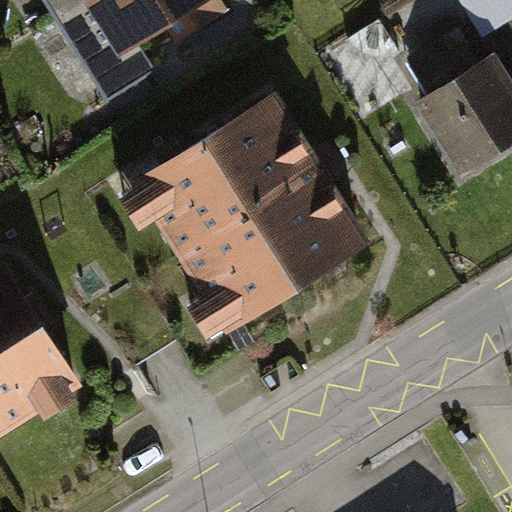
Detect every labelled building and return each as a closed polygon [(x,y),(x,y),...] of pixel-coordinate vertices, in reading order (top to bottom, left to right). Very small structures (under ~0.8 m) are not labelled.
[(200,0),(87,0),(120,51),(200,0)] [(511,0),(467,0),(487,35),(511,21),(511,0)] [(511,85),(498,63),(426,108),(464,169),(511,139),(511,85)] [(127,182),(224,334),(368,242),(271,91),(127,182)] [(0,269),(0,437),(83,386),(7,265),(0,269)]
